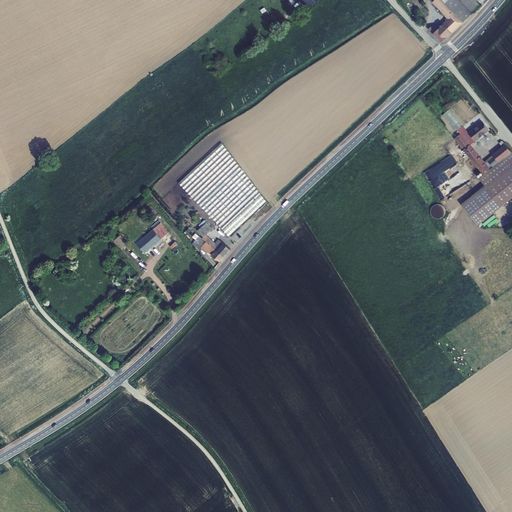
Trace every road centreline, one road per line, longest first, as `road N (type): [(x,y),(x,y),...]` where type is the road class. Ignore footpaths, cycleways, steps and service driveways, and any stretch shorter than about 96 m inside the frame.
road 1 (secondary): [(120,380),(301,190),(444,57)]
road 2 (unclassified): [(0,217),(38,306),(120,380)]
road 3 (unclassified): [(120,380),(202,448),(245,511)]
road 4 (secondary): [(0,459),(120,380)]
